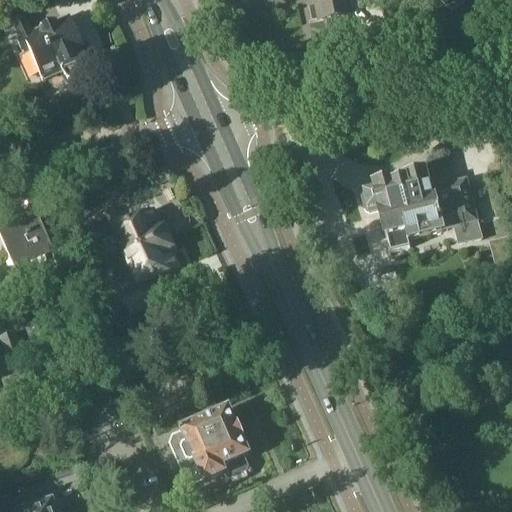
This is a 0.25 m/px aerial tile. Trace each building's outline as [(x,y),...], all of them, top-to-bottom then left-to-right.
[(83,80),(87,73),(85,65),(85,64),(91,61),(71,18),(33,35),(23,12),(17,15),(9,0),(0,0),(0,22),(1,22),(6,34),(16,29),(21,40),(18,41),(25,56),(32,53),(45,82),(63,74),(63,75),(67,82),(76,84),(83,80)] [(348,30),(346,17),(351,16),(348,0),(266,0),(268,7),(285,4),(284,0),(285,0),(315,0),(320,22),(325,21),(327,34),(348,30)] [(455,12),(467,2),(467,0),(441,0),(451,11),(455,12)] [(461,245),(484,239),(479,222),(480,222),(469,180),(432,190),(427,173),(406,179),(407,182),(397,185),(395,182),(375,187),(375,188),(365,191),(362,195),(367,212),(371,215),(381,212),(388,238),(389,238),(393,254),(412,249),(410,242),(445,232),(457,229),(461,245)] [(81,238),(95,232),(98,239),(114,232),(112,230),(115,229),(116,228),(107,209),(75,223),(81,238)] [(114,232),(126,260),(170,241),(164,229),(160,231),(152,213),(116,228),(115,229),(112,230),(114,232)] [(75,246),(55,255),(48,240),(45,241),(35,218),(0,233),(17,271),(32,265),(38,280),(61,270),(67,284),(88,276),(75,246)] [(489,245),(499,282),(511,278),(511,244),(511,239),(489,245)] [(139,288),(152,282),(178,271),(170,253),(174,251),(170,241),(126,260),(139,288)] [(154,286),(152,282),(139,288),(140,292),(122,299),(130,318),(166,303),(158,284),(154,286)] [(26,360),(16,334),(1,340),(11,366),(26,360)] [(137,374),(151,367),(145,355),(132,361),(137,374)] [(230,412),(184,434),(173,438),(170,447),(186,485),(194,489),(205,484),(205,485),(208,484),(208,485),(228,476),(229,479),(233,480),(249,472),(250,469),(246,459),(251,457),(243,441),(244,441),(238,428),(237,428),(230,412)] [(80,468),(52,477),(56,490),(84,481),(80,468)] [(47,491),(6,505),(8,511),(55,511),(53,502),(50,503),(47,491)]
